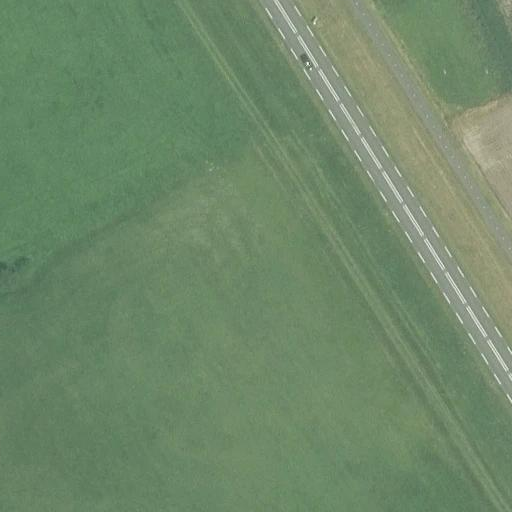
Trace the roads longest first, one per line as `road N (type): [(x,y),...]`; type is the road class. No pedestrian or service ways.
road 1 (track): [(511,511),(188,0)]
road 2 (primary): [(511,397),(267,0)]
